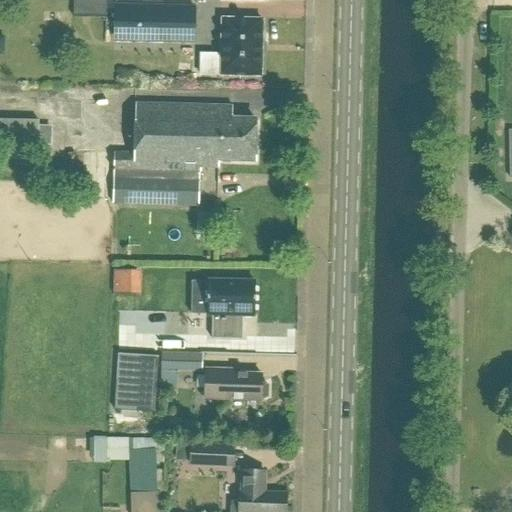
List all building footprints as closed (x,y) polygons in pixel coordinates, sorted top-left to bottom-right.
[(70,0),(71,15),(105,16),(104,0),(70,0)] [(111,39),(138,40),(194,41),(195,9),(139,8),(112,7),(111,39)] [(222,20),(221,76),(261,77),(262,21),(222,20)] [(254,163),(256,121),(232,121),(232,108),(136,105),(135,154),(115,154),(113,205),(198,207),(200,168),(218,169),(218,162),(254,163)] [(45,120),(0,119),(0,154),(31,155),(31,143),(44,143),(45,120)] [(115,271),(114,295),(136,296),(137,272),(115,271)] [(256,284),(209,282),(208,315),(213,316),(212,340),(239,340),(239,316),(255,317),(256,284)] [(133,314),(133,337),(159,337),(160,314),(133,314)] [(201,355),(162,354),(161,372),(176,372),(200,373),(201,355)] [(158,358),(138,357),(135,412),(155,414),(158,358)] [(205,371),(205,373),(204,396),(204,400),(225,400),(261,401),(261,400),(263,400),(268,398),(268,386),(264,384),(261,384),(262,375),(239,375),(239,371),(226,371),(205,371)] [(124,461),(124,437),(88,437),(87,461),(124,461)] [(126,511),(152,511),(151,437),(125,438),(126,511)] [(189,443),(188,467),(223,468),(223,444),(189,443)] [(264,494),(265,473),(242,473),(241,494),(239,494),(239,503),(231,503),(230,511),(285,511),(286,495),(264,494)]
